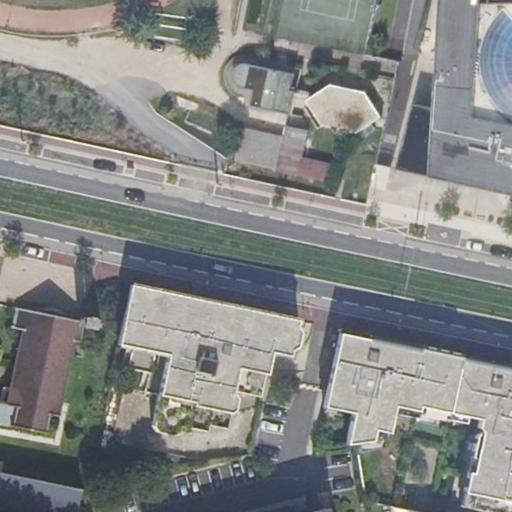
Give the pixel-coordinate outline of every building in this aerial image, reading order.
[(511,192),(511,0),(432,0),(391,167),(400,169),(511,192)] [(262,67),(249,64),(248,64),(247,64),(246,64),(245,64),(244,64),(243,65),(242,65),(241,66),(240,66),(239,67),(238,67),(237,68),(237,69),(236,70),(236,71),(235,72),(235,73),(235,74),(234,75),(234,76),(234,78),(235,79),(235,80),(235,81),(236,82),(236,83),(237,84),(238,85),(239,86),(240,87),(241,87),(242,88),(243,88),(255,91),(252,106),(292,115),(296,99),(308,101),(324,125),(334,127),(336,133),(344,134),(349,130),(358,132),(383,117),(367,92),(332,85),(314,96),(297,93),(297,91),(291,90),(295,74),(262,67)] [(285,138),(243,128),(236,160),(332,182),(336,166),(302,159),(309,131),(287,126),(285,138)] [(123,322),(119,345),(167,355),(152,426),(156,433),(172,436),(179,432),(188,434),(189,428),(206,431),(207,425),(225,429),(228,415),(236,410),(237,402),(232,394),(233,392),(261,398),(271,353),(275,354),(283,317),(131,286),(123,322)] [(17,408),(14,426),(47,434),(49,423),(50,414),(60,417),(80,324),(19,309),(14,330),(25,333),(9,406),(17,408)] [(283,317),(275,354),(290,357),(291,351),(297,347),(300,332),(296,327),(298,320),(283,317)] [(353,414),(347,444),(373,441),(375,430),(390,433),(394,413),(395,407),(419,412),(420,407),(467,417),(480,420),(479,427),(482,432),(477,435),(472,458),(476,459),(473,473),(469,472),(465,493),(474,495),(471,509),(487,511),(511,511),(511,365),(493,361),(491,366),(487,365),(466,361),(461,360),(462,355),(460,354),(406,343),(341,329),(329,387),(327,394),(324,408),(339,411),(353,414)] [(488,360),(467,356),(466,361),(487,365),(488,360)] [(17,408),(9,406),(0,404),(0,423),(14,426),(17,408)] [(419,412),(395,407),(394,413),(417,418),(418,413),(466,424),(467,417),(420,407),(419,412)] [(50,414),(49,423),(58,425),(60,417),(50,414)] [(375,430),(373,441),(390,433),(375,430)] [(472,458),(469,457),(466,472),(469,472),(473,473),(476,459),(472,458)] [(0,508),(18,511),(79,511),(84,490),(0,473),(0,508)] [(474,495),(465,493),(462,507),(471,509),(474,495)]
